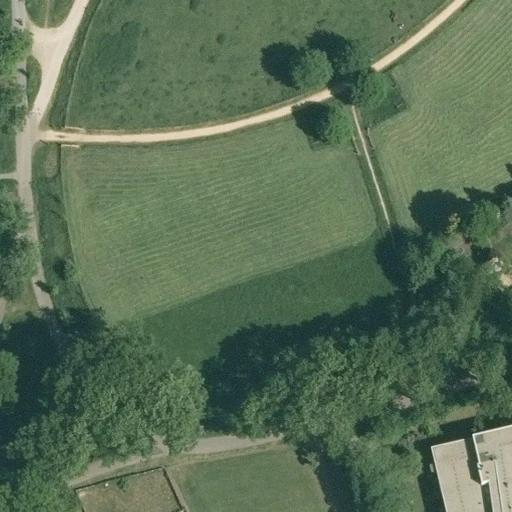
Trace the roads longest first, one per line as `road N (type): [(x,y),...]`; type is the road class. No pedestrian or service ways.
road 1 (residential): [(511,364),(345,419),(205,446),(163,445)]
road 2 (residential): [(163,445),(115,414),(68,355),(26,232)]
road 3 (residential): [(26,232),(18,0)]
road 4 (residential): [(163,445),(0,509)]
